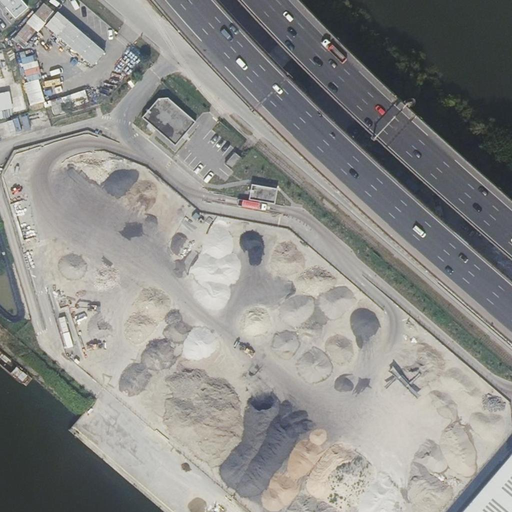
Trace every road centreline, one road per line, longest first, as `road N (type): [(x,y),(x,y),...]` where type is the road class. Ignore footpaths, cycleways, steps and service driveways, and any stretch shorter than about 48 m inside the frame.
road 1 (unclassified): [(119,0),(511,342)]
road 2 (motorway): [(187,0),(294,112),(511,308)]
road 3 (motorway): [(511,233),(266,0)]
